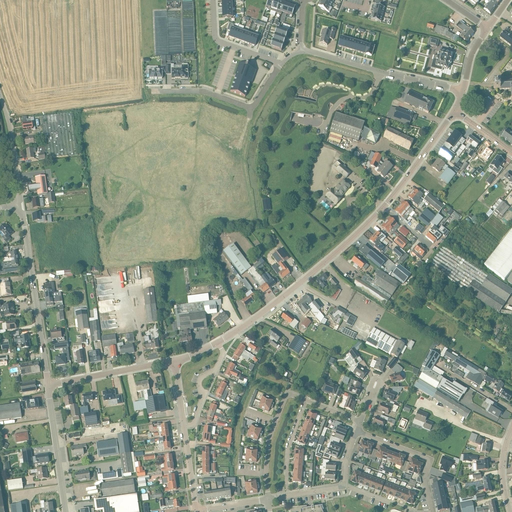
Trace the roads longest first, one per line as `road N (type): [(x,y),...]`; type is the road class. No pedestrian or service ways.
road 1 (tertiary): [(174,360),(270,307),(383,207)]
road 2 (unclassified): [(49,387),(20,205)]
road 3 (residential): [(463,91),(300,51)]
road 4 (tertiary): [(196,511),(174,360)]
road 5 (residential): [(356,431),(426,456),(431,511)]
road 6 (residential): [(267,500),(274,421),(287,395),(306,400)]
road 7 (unclassified): [(49,387),(174,360)]
road 8 (unclassified): [(64,511),(49,387)]
road 9 (tertiary): [(383,207),(454,110)]
